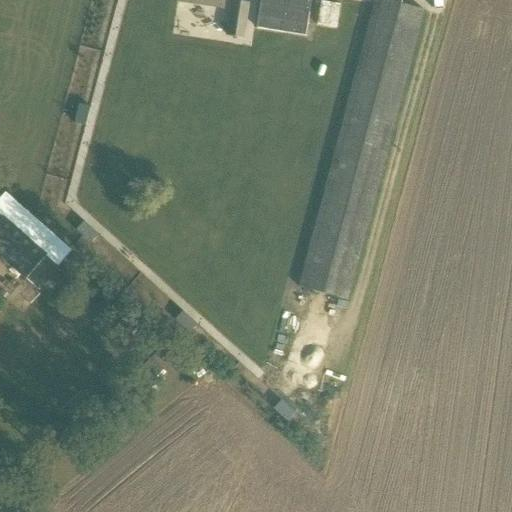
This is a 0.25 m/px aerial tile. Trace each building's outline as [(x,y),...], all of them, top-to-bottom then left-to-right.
[(222,9),(223,0),(177,0),(177,2),(222,9)] [(260,0),(256,30),(305,38),(310,0),(260,0)] [(346,300),(423,10),(383,0),(376,0),(322,205),(315,231),(299,288),(346,300)] [(243,39),(249,5),(232,2),(226,36),(243,39)] [(143,60),(141,75),(161,77),(163,62),(143,60)] [(0,257),(25,279),(42,259),(57,243),(14,204),(3,218),(0,221),(0,257)]
